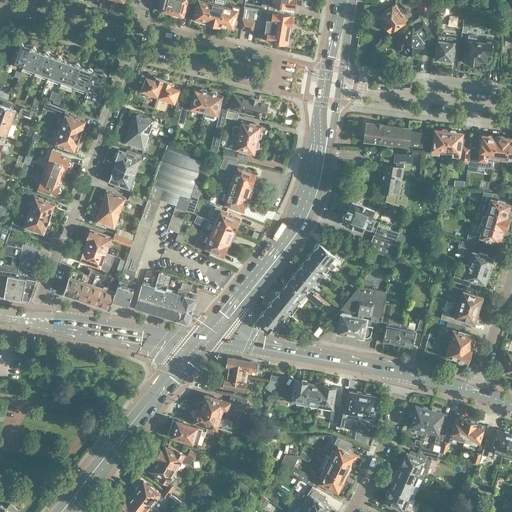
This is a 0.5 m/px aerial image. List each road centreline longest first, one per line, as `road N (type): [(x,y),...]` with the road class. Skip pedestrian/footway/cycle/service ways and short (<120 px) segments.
road 1 (residential): [(133,52),(274,85),(275,53),(140,21)]
road 2 (residential): [(34,318),(133,52)]
road 3 (primary): [(202,341),(292,228),(324,144)]
road 4 (primary): [(62,511),(202,341)]
road 5 (primary): [(400,371),(202,341)]
road 6 (tertiary): [(511,108),(339,85)]
road 7 (primary): [(202,341),(34,318)]
road 8 (residential): [(350,511),(380,454),(400,371)]
road 9 (primary): [(340,0),(322,97),(324,144)]
road 10 (residential): [(136,38),(4,4)]
road 11 (residential): [(477,393),(511,278)]
